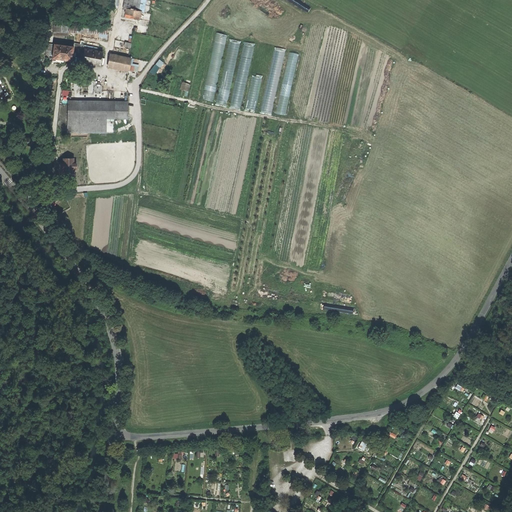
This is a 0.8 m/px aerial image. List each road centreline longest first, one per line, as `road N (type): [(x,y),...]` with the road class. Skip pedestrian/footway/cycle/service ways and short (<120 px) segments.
road 1 (unclassified): [(511,259),(457,360),(395,408),(228,430),(135,437),(109,431)]
road 2 (track): [(21,198),(118,184),(135,173),(136,83),(208,0)]
road 3 (residential): [(0,172),(102,318),(115,396),(109,431)]
